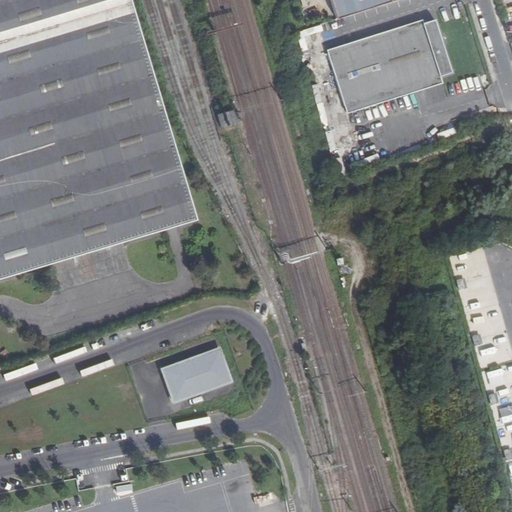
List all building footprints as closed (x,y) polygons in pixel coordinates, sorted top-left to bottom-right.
[(129,0),(0,0),(0,278),(196,220),(129,0)] [(390,2),(389,0),(331,0),(338,19),(390,2)] [(434,20),(327,53),(344,106),(451,72),(434,20)] [(217,115),(221,128),(236,123),(232,110),(217,115)] [(476,249),(461,254),(466,268),(481,263),(476,249)] [(473,294),(476,308),(490,305),(487,291),(473,294)] [(494,316),(481,321),(487,335),(500,330),(494,316)] [(229,380),(217,348),(161,368),(172,400),(229,380)] [(511,383),(511,378),(509,365),(494,369),(498,387),(511,383)]
